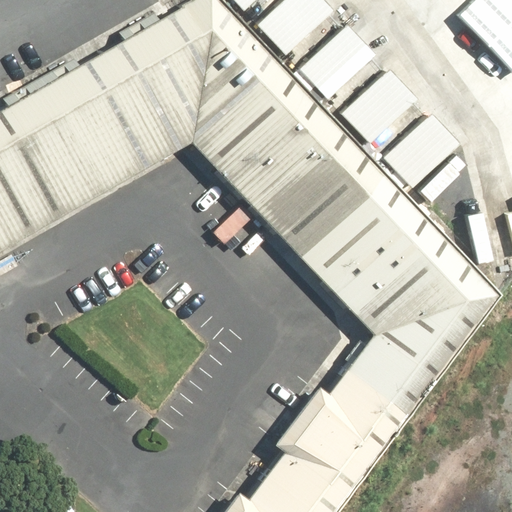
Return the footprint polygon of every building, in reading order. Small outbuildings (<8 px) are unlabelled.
[(328,511),(494,293),(214,0),(177,0),(0,103),(0,243),(171,142),(361,337),(230,511),(328,511)] [(251,0),(228,0),(239,12),(251,0)] [(324,13),(311,0),(276,0),(251,24),(280,55),(324,13)] [(511,0),(433,0),(425,8),(486,66),(511,39),(511,0)] [(364,56),(335,26),(292,67),(321,98),(364,56)] [(406,102),(377,71),(333,113),(362,143),(406,102)] [(449,145),(420,114),(376,156),(405,186),(449,145)]
